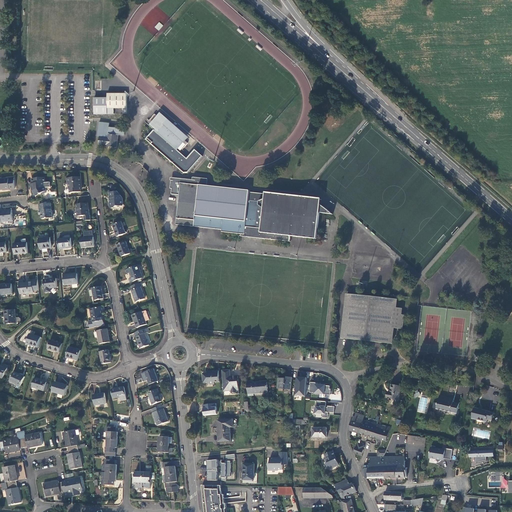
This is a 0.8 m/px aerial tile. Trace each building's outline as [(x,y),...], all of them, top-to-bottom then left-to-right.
[(155,27),(159,30),(163,25),(159,22),(155,27)] [(107,93),(107,108),(126,108),(125,89),(119,89),(119,93),(107,93)] [(146,118),(144,121),(153,129),(180,154),(183,151),(181,149),(187,143),(184,140),(187,137),(160,113),(157,116),(154,114),(148,120),(146,118)] [(99,136),(98,143),(109,144),(109,146),(116,147),(118,134),(124,134),(125,128),(109,126),(109,122),(98,121),(97,135),(99,136)] [(180,154),(153,129),(145,139),(183,173),(186,173),(201,156),(194,149),(186,158),(180,154)] [(80,176),(66,177),(67,182),(68,182),(68,188),(69,188),(70,192),(80,191),(79,187),(81,187),(80,176)] [(7,179),(0,179),(0,189),(4,189),(14,188),(13,177),(7,178),(7,179)] [(43,177),(31,178),(31,182),(32,190),(35,195),(38,193),(39,194),(40,193),(42,194),(45,192),(45,189),(43,186),(42,182),(44,181),(43,177)] [(171,188),(170,194),(178,195),(175,217),(174,224),(181,225),(181,224),(184,224),(184,225),(207,228),(207,226),(211,227),(211,228),(221,229),(220,232),(239,234),(239,236),(249,237),(250,235),(260,236),(260,238),(289,241),(290,236),(317,239),(320,213),(332,214),(330,212),(327,210),(322,206),(317,203),(308,199),(303,197),(297,196),(287,195),(282,194),(277,195),(276,193),(266,196),(267,194),(261,193),(261,195),(254,195),(255,192),(248,192),(248,190),(244,190),(243,191),(241,191),(241,190),(205,186),(206,178),(192,177),(194,177),(194,180),(170,177),(172,177),(172,180),(170,180),(169,188),(171,188)] [(117,190),(108,191),(108,196),(109,196),(110,197),(110,199),(108,202),(108,205),(111,207),(115,207),(116,207),(117,206),(121,205),(123,203),(122,197),(121,195),(120,195),(120,194),(117,190)] [(50,202),(38,203),(39,210),(40,210),(41,218),(51,217),(50,202)] [(76,204),(77,215),(89,214),(88,208),(87,209),(87,203),(76,204)] [(10,209),(0,209),(0,221),(0,222),(0,221),(12,220),(10,209)] [(112,225),(116,236),(125,233),(120,221),(112,225)] [(93,246),(92,234),(84,235),(84,238),(80,238),(81,247),(93,246)] [(38,239),(39,249),(51,248),(49,237),(38,239)] [(58,239),(59,248),(71,247),(70,238),(58,239)] [(117,244),(121,256),(130,253),(125,241),(117,244)] [(13,244),(14,254),(28,253),(26,242),(21,243),(13,244)] [(137,265),(125,269),(127,274),(129,273),(131,278),(129,279),(130,282),(142,278),(137,265)] [(63,275),(64,285),(78,283),(76,273),(63,275)] [(50,288),(57,287),(56,278),(43,280),(45,292),(50,292),(50,288)] [(33,291),(38,290),(37,279),(32,279),(32,282),(23,283),(22,280),(18,280),(20,293),(33,292),(33,291)] [(142,286),(141,282),(131,286),(132,289),(132,290),(136,301),(145,298),(140,286),(142,286)] [(11,283),(0,284),(0,294),(12,293),(11,283)] [(101,286),(92,288),(93,296),(94,300),(103,299),(101,286)] [(342,339),(391,344),(393,328),(402,330),(403,315),(401,315),(402,309),(395,308),(396,300),(347,294),(342,339)] [(90,309),(92,320),(88,321),(90,328),(105,325),(103,319),(102,320),(101,311),(104,310),(103,306),(90,309)] [(14,309),(4,310),(5,324),(15,323),(15,322),(19,322),(20,320),(20,318),(18,317),(15,317),(14,309)] [(141,311),(132,315),(136,328),(146,324),(145,321),(141,312),(141,311)] [(97,330),(99,344),(109,342),(107,328),(97,330)] [(146,332),(145,329),(135,332),(136,336),(140,348),(148,345),(144,333),(146,332)] [(29,334),(26,344),(37,347),(40,337),(29,334)] [(49,340),(47,348),(59,352),(61,344),(49,340)] [(69,347),(66,357),(77,360),(80,350),(69,347)] [(99,351),(101,364),(110,362),(108,350),(99,351)] [(144,372),(149,384),(157,381),(153,369),(144,372)] [(202,371),(202,383),(208,383),(209,384),(213,384),(213,381),(218,381),(218,370),(213,370),(209,371),(209,372),(206,372),(206,371),(202,371)] [(221,370),(223,391),(230,391),(230,392),(236,393),(235,391),(237,390),(237,376),(233,376),(229,376),(229,370),(221,370)] [(14,372),(9,383),(15,386),(14,387),(19,389),(24,376),(14,372)] [(278,389),(290,390),(291,377),(286,377),(286,379),(283,379),(278,378),(278,389)] [(305,396),(306,377),(296,377),(295,396),(305,396)] [(46,382),(34,378),(32,387),(44,390),(46,382)] [(247,381),(247,395),(253,395),(253,393),(267,392),(267,381),(259,381),(259,382),(256,382),(253,382),(253,381),(247,381)] [(330,383),(310,381),(309,393),(330,394),(330,383)] [(67,385),(55,382),(52,391),(58,393),(57,396),(62,398),(63,395),(65,395),(67,385)] [(125,399),(123,387),(111,389),(113,398),(119,397),(120,400),(125,399)] [(387,393),(386,399),(398,400),(400,388),(398,387),(395,387),(390,387),(389,394),(387,393)] [(148,392),(152,404),(161,401),(156,389),(148,392)] [(104,393),(92,395),(94,405),(106,403),(104,393)] [(452,402),(452,398),(438,395),(436,403),(435,408),(435,409),(456,413),(458,403),(452,402)] [(420,396),(417,412),(424,413),(428,398),(420,396)] [(334,401),(314,400),(313,416),(333,417),(334,401)] [(203,416),(217,414),(215,403),(201,404),(203,416)] [(163,409),(162,405),(155,408),(156,411),(153,413),(157,425),(168,421),(163,409)] [(488,411),(473,407),(470,418),(485,421),(486,418),(491,420),(493,412),(488,411)] [(363,434),(372,437),(374,430),(375,424),(363,420),(355,418),(351,417),(349,430),(363,434)] [(232,419),(217,420),(217,427),(212,427),(212,431),(215,431),(215,430),(217,430),(218,434),(218,441),(230,440),(230,427),(232,427),(232,419)] [(386,441),(390,427),(375,424),(374,430),(372,437),(379,439),(386,441)] [(107,432),(107,439),(117,440),(117,433),(114,432),(114,427),(106,427),(106,432),(107,432)] [(312,428),(312,437),(326,437),(326,432),(326,428),(312,428)] [(20,447),(23,447),(20,429),(17,430),(18,438),(3,441),(5,449),(5,452),(20,449),(20,447)] [(23,429),(20,429),(23,447),(27,446),(42,443),(40,432),(25,435),(23,429)] [(67,447),(68,450),(77,448),(77,445),(74,431),(63,433),(66,448),(67,447)] [(159,437),(159,444),(168,444),(168,443),(168,437),(163,437),(163,435),(161,435),(161,437),(159,437)] [(406,443),(424,446),(425,438),(408,435),(406,443)] [(105,447),(105,455),(115,456),(115,447),(117,447),(117,440),(107,439),(107,447),(105,447)] [(353,453),(361,455),(363,450),(363,449),(364,445),(358,443),(356,447),(353,453)] [(168,448),(168,444),(159,444),(159,452),(160,452),(160,454),(163,454),(163,452),(172,452),(172,448),(168,448)] [(450,459),(452,449),(445,448),(444,449),(430,446),(428,457),(435,458),(437,462),(440,460),(443,458),(450,459)] [(78,452),(77,448),(68,450),(68,454),(67,454),(70,469),(82,467),(79,452),(78,452)] [(337,459),(333,450),(324,454),(326,458),(325,459),(329,468),(334,466),(334,467),(339,465),(337,459)] [(495,451),(470,451),(470,458),(476,458),(476,463),(487,461),(487,458),(495,458),(495,451)] [(279,457),(272,457),(272,469),(277,470),(277,469),(282,469),(282,464),(286,464),(287,452),(279,452),(279,453),(279,457)] [(368,468),(364,468),(376,468),(384,468),(394,467),(395,478),(400,478),(404,477),(406,477),(405,468),(404,468),(403,456),(382,457),(374,457),(366,457),(369,457),(369,463),(368,463),(368,468)] [(202,465),(202,469),(215,468),(214,466),(217,466),(216,459),(215,459),(215,457),(213,458),(213,457),(201,458),(202,465)] [(106,471),(106,472),(116,472),(116,465),(113,465),(113,460),(105,459),(105,464),(102,464),(102,471),(106,471)] [(161,461),(163,475),(176,473),(175,469),(175,466),(171,466),(171,461),(163,462),(163,461),(161,461)] [(242,479),(242,483),(256,482),(255,472),(252,472),(252,464),(242,464),(242,479)] [(1,482),(2,486),(17,484),(16,479),(17,479),(14,465),(3,467),(6,481),(1,482)] [(146,472),(143,472),(142,481),(146,482),(146,485),(150,485),(150,478),(154,478),(154,473),(150,472),(151,465),(146,465),(146,472)] [(390,478),(395,478),(394,467),(384,468),(384,478),(390,478)] [(374,478),(376,478),(376,468),(364,468),(362,468),(365,478),(374,478)] [(115,480),(116,472),(106,472),(102,472),(102,478),(106,479),(105,480),(104,479),(104,484),(112,485),(112,480),(115,480)] [(136,487),(142,487),(142,481),(143,472),(135,472),(135,481),(136,481),(136,487)] [(176,477),(176,473),(163,475),(164,483),(165,482),(166,487),(167,487),(168,492),(178,491),(177,486),(174,486),(173,482),(176,481),(176,477)] [(66,481),(62,482),(64,491),(68,490),(68,492),(78,490),(82,489),(80,478),(66,480),(66,481)] [(349,484),(347,479),(334,485),(342,498),(345,498),(344,496),(355,491),(354,487),(352,483),(349,484)] [(60,492),(64,491),(62,482),(58,482),(58,481),(43,484),(45,495),(60,492)] [(17,487),(17,484),(2,486),(3,490),(7,490),(8,496),(10,505),(21,502),(18,487),(17,487)] [(204,497),(221,494),(220,486),(220,485),(201,485),(203,497),(204,497)] [(281,494),(294,494),(292,486),(282,486),(281,494)] [(303,497),(333,498),(332,493),(322,487),(304,486),(303,497)] [(403,492),(384,492),(384,496),(384,500),(401,500),(401,495),(403,495),(403,492)] [(221,494),(204,497),(205,505),(204,506),(205,511),(204,511),(225,511),(223,494),(221,494)] [(410,507),(421,505),(423,498),(410,500),(410,507)] [(345,511),(344,511),(354,511),(353,505),(351,499),(342,501),(340,502),(341,506),(343,506),(344,508),(345,511)]
